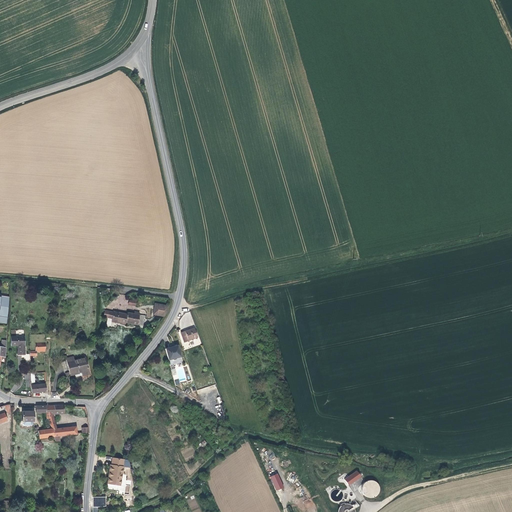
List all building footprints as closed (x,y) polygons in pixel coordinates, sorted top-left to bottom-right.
[(0,316),(7,318),(9,297),(0,295),(0,316)] [(155,303),(153,314),(163,317),(167,312),(168,306),(155,303)] [(118,314),(105,310),(103,317),(107,318),(106,325),(110,326),(111,321),(125,324),(125,322),(137,324),(139,313),(134,312),(134,314),(127,312),(127,314),(118,313),(118,314)] [(194,328),(180,333),(184,342),(197,337),(194,328)] [(24,336),(11,337),(11,346),(17,346),(18,356),(24,355),(24,336)] [(37,352),(45,351),(45,343),(35,343),(35,351),(30,351),(30,356),(37,356),(37,352)] [(169,348),(169,347),(165,349),(168,360),(171,359),(173,360),(176,359),(177,357),(180,356),(177,345),(173,346),(174,347),(169,348)] [(70,372),(70,375),(70,376),(75,374),(75,376),(77,377),(89,374),(85,358),(74,360),(73,357),(66,359),(70,372)] [(180,384),(179,382),(186,380),(183,367),(176,369),(175,368),(171,369),(175,385),(180,384)] [(30,379),(31,387),(31,393),(45,391),(45,384),(34,385),(34,384),(34,373),(30,373),(30,379)] [(63,413),(63,405),(46,406),(46,413),(46,414),(52,414),(63,413)] [(33,411),(22,412),(22,421),(23,421),(23,424),(25,426),(31,426),(33,424),(32,421),(33,421),(33,411)] [(53,429),(54,436),(60,436),(77,434),(76,426),(56,429),(53,429)] [(49,429),(40,430),(38,431),(40,431),(40,436),(42,435),(43,438),(50,437),(49,429)] [(120,486),(124,459),(112,457),(111,465),(110,465),(109,472),(110,472),(110,477),(108,476),(107,484),(120,486)] [(358,470),(344,479),(348,485),(362,476),(358,470)] [(276,491),(284,487),(278,473),(270,477),(276,491)] [(93,507),(106,507),(106,496),(93,497),(93,507)]
